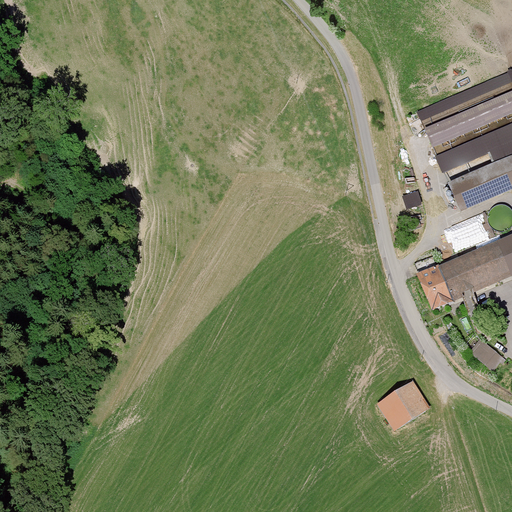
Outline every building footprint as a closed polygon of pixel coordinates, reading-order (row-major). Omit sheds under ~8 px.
[(418,110),(423,122),(511,84),(511,81),(508,72),(418,110)] [(511,90),(422,128),(430,146),(511,111),(511,90)] [(511,123),(437,155),(444,172),(490,153),(494,163),(449,182),(461,210),(511,188),(511,123)] [(505,234),(510,231),(511,227),(511,213),(508,210),(503,208),(497,208),(492,211),(488,216),(487,222),(489,228),(493,232),(499,234),(505,234)] [(455,226),(446,230),(455,250),(465,246),(455,226)] [(511,278),(511,277),(497,243),(415,278),(431,313),(511,278)] [(502,360),(479,344),(469,357),(493,373),(502,360)] [(428,410),(412,384),(376,407),(392,433),(428,410)]
